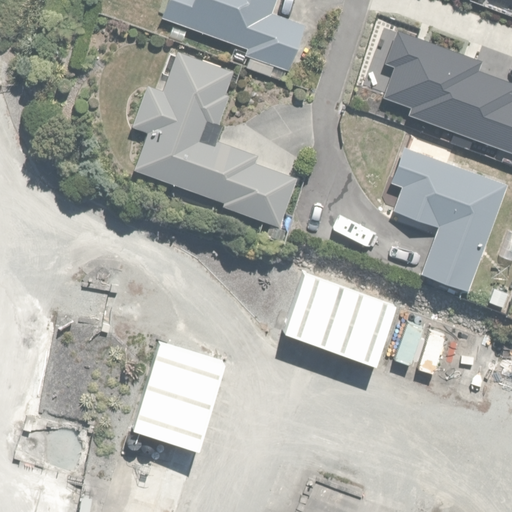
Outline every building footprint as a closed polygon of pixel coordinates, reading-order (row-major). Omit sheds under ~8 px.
[(170,0),(165,15),(247,46),(245,51),(288,68),(306,20),(273,7),(275,0),(170,0)] [(149,130),(136,165),(224,198),(221,207),(279,229),(300,174),(200,136),(207,117),(219,121),(229,94),(224,92),(233,69),(176,48),(162,86),(149,82),(134,124),(149,130)] [(464,288),(507,182),(510,174),(409,134),(390,181),(399,184),(390,208),(439,228),(421,270),(464,288)] [(511,228),(508,227),(498,257),(511,261),(511,228)] [(398,301),(304,270),(284,331),(378,362),(398,301)] [(446,334),(430,328),(418,366),(434,371),(446,334)] [(226,360),(159,338),(129,427),(195,450),(226,360)] [(96,511),(99,495),(79,492),(76,511),(96,511)]
